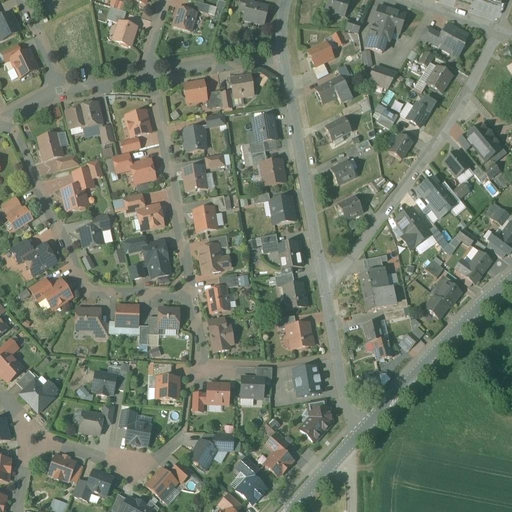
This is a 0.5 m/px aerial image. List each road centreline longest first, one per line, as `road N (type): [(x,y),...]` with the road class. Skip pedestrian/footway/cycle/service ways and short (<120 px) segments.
road 1 (residential): [(498,30),(447,126),(326,282)]
road 2 (residential): [(7,117),(78,277),(99,291),(190,293)]
road 3 (residential): [(326,282),(286,52)]
road 4 (residential): [(152,74),(190,293)]
road 5 (tertiary): [(511,277),(365,427)]
road 6 (residential): [(26,436),(129,470),(151,464),(180,437)]
road 7 (residential): [(365,427),(351,421),(345,402),(326,282)]
road 8 (residential): [(152,74),(286,52)]
